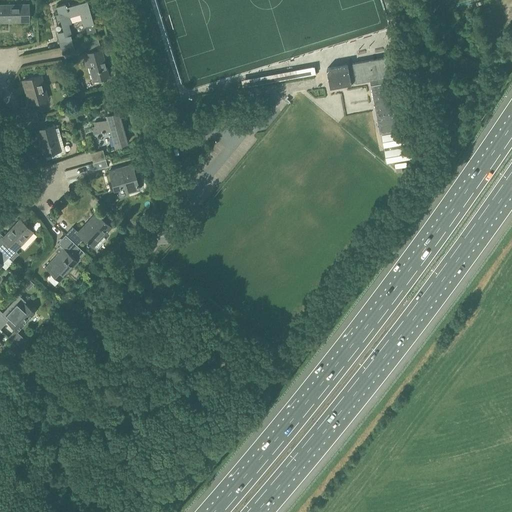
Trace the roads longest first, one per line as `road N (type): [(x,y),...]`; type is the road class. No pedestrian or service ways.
road 1 (motorway): [(511,130),(343,361),(218,511)]
road 2 (motorway): [(252,511),(511,179)]
road 3 (unclassified): [(162,234),(170,222),(107,0)]
